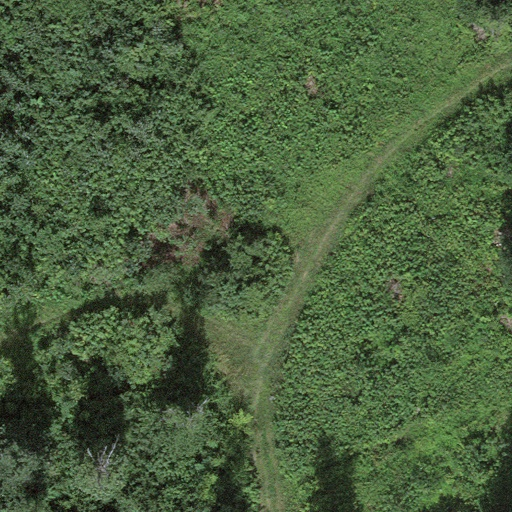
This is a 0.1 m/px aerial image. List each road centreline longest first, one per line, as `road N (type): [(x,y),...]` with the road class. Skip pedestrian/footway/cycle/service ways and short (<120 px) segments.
road 1 (track): [(172,276),(511,56)]
road 2 (track): [(285,511),(250,400),(210,322),(172,276)]
road 3 (track): [(172,276),(0,348)]
